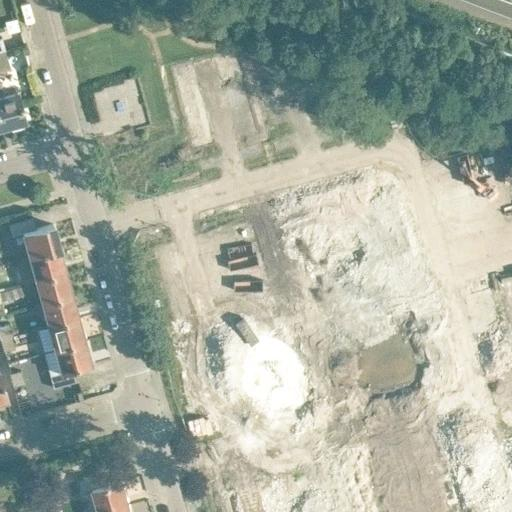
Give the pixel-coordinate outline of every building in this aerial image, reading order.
[(0,128),(25,121),(16,90),(2,94),(0,85),(0,70),(10,68),(5,50),(0,51),(0,128)] [(22,232),(27,249),(29,255),(58,247),(52,224),(35,228),(32,217),(8,224),(11,236),(22,232)] [(263,360),(203,375),(226,431),(326,436),(339,511),(511,511),(511,424),(347,425),(330,353),(449,323),(427,239),(277,242),(263,360)] [(64,270),(59,249),(58,247),(29,255),(35,279),(64,270)] [(71,294),(64,270),(35,279),(42,302),(71,294)] [(77,317),(71,294),(42,302),(48,325),(77,317)] [(471,315),(488,310),(485,298),(467,303),(471,315)] [(83,340),(77,317),(48,325),(54,348),(83,340)] [(6,324),(0,325),(0,339),(10,336),(6,324)] [(13,347),(10,336),(0,339),(0,344),(2,351),(13,347)] [(90,364),(83,340),(54,348),(61,372),(49,375),(53,387),(77,380),(74,369),(90,364)] [(19,370),(8,374),(11,386),(22,383),(19,370)] [(285,466),(316,461),(314,449),(283,454),(285,466)] [(106,485),(105,483),(103,473),(78,480),(82,492),(93,489),(99,511),(129,503),(122,480),(106,485)] [(53,486),(43,489),(46,502),(57,498),(53,486)] [(39,504),(35,491),(24,494),(28,507),(39,504)] [(131,511),(129,503),(99,511),(131,511)]
